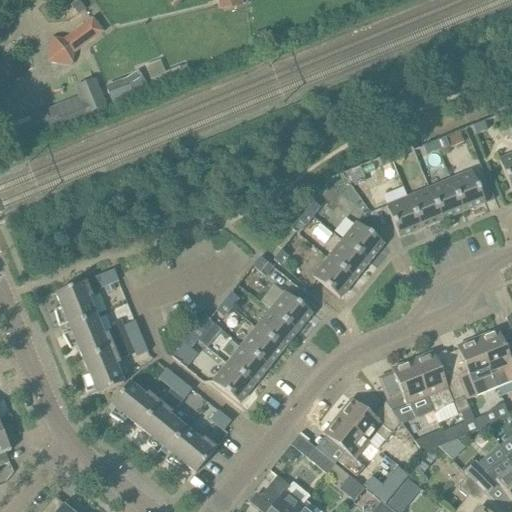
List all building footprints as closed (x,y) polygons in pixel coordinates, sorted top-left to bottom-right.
[(78,0),(71,5),(78,15),(86,10),(78,0)] [(240,6),(238,0),(219,0),(221,9),(240,6)] [(86,44),(102,32),(92,19),(76,31),(86,44)] [(73,54),(75,42),(63,41),(55,39),(52,59),(71,62),(73,54)] [(21,63),(11,69),(18,79),(27,72),(21,63)] [(151,92),(138,72),(125,79),(105,86),(113,105),(135,96),(136,98),(151,92)] [(167,87),(162,74),(150,78),(155,92),(167,87)] [(60,126),(106,107),(95,79),(74,87),(77,97),(53,107),(60,126)] [(48,120),(45,111),(30,117),(33,126),(37,125),(46,121),(48,120)] [(487,131),(483,122),(472,127),(475,135),(487,131)] [(434,142),(438,151),(449,146),(445,138),(434,142)] [(438,151),(434,142),(423,147),(426,155),(438,151)] [(401,149),(389,154),(393,163),(404,158),(401,149)] [(393,163),(389,154),(379,159),(382,167),(393,163)] [(511,192),(511,154),(498,160),(511,193),(511,192)] [(450,180),(463,212),(485,204),(471,171),(450,180)] [(463,212),(450,180),(428,189),(442,221),(463,212)] [(442,221),(428,189),(407,197),(421,230),(442,221)] [(399,239),(421,230),(407,197),(385,206),(399,239)] [(313,202),(305,211),(312,217),(320,208),(313,202)] [(312,217),(305,211),(298,221),(305,227),(312,217)] [(341,241),(369,263),(384,245),(356,222),(341,241)] [(369,263),(341,241),(327,259),(354,281),(369,263)] [(288,257),(281,251),(273,260),(280,266),(288,257)] [(267,263),(260,258),(252,267),(259,273),(267,263)] [(354,281),(327,259),(312,277),(340,299),(354,281)] [(114,270),(93,279),(98,290),(103,288),(105,287),(113,283),(118,281),(114,270)] [(86,281),(55,294),(61,308),(55,311),(59,327),(75,320),(78,329),(63,336),(71,350),(77,347),(88,375),(82,378),(86,394),(102,387),(104,392),(123,384),(116,365),(120,363),(107,333),(103,335),(88,298),(93,297),(86,281)] [(113,283),(105,287),(107,292),(115,289),(113,283)] [(270,310),(297,332),(312,314),(296,302),(285,292),(270,310)] [(231,293),(224,302),(231,308),(238,299),(231,293)] [(223,318),(231,308),(224,302),(216,312),(223,318)] [(297,332),(270,310),(255,328),(283,350),(297,332)] [(130,342),(141,337),(135,322),(124,326),(130,342)] [(198,325),(190,334),(197,340),(205,331),(198,325)] [(283,350),(255,328),(241,346),(268,368),(283,350)] [(497,330),(477,339),(497,388),(511,381),(511,354),(508,356),(497,330)] [(190,350),(197,340),(190,334),(183,344),(172,357),(186,368),(196,355),(190,350)] [(148,353),(141,337),(130,342),(136,357),(148,353)] [(467,373),(456,377),(466,401),(486,393),(497,388),(477,339),(456,347),(467,373)] [(268,368),(241,346),(227,364),(254,386),(268,368)] [(432,353),(412,361),(427,398),(433,412),(434,415),(443,408),(453,404),(457,414),(460,413),(469,409),(466,401),(456,377),(456,378),(454,374),(443,379),(432,353)] [(402,396),(385,403),(400,424),(401,425),(433,412),(427,398),(412,361),(391,370),(402,396)] [(254,386),(227,364),(212,382),(224,392),(239,404),(254,386)] [(158,379),(171,389),(179,380),(166,369),(158,379)] [(192,390),(179,380),(171,389),(184,400),(192,390)] [(201,441),(170,416),(173,413),(148,392),(145,396),(129,383),(116,399),(120,402),(109,416),(123,424),(127,419),(151,438),(146,443),(157,455),(169,441),(176,448),(165,461),(179,470),(183,464),(195,474),(216,448),(203,438),(201,441)] [(171,389),(163,399),(176,410),(184,400),(171,389)] [(351,400),(337,417),(368,442),(379,451),(386,442),(392,434),(400,424),(385,403),(373,418),(351,400)] [(464,423),(442,432),(446,444),(479,431),(478,430),(474,420),(469,409),(460,413),(464,423)] [(231,422),(218,411),(210,421),(223,431),(231,422)] [(484,415),(474,420),(478,430),(489,426),(484,415)] [(368,442),(337,417),(323,434),(345,452),(337,462),(353,474),(357,477),(365,468),(354,459),(368,442)] [(10,451),(0,425),(0,466),(9,463),(5,454),(10,451)] [(441,430),(414,442),(425,457),(431,451),(446,444),(442,432),(441,430)] [(305,441),(299,436),(290,446),(327,475),(335,465),(305,441)] [(511,502),(511,463),(507,457),(486,472),(475,461),(463,473),(487,495),(498,484),(511,502)] [(423,460),(419,465),(426,471),(430,465),(423,460)] [(408,477),(398,470),(389,481),(399,489),(408,477)] [(462,503),(455,511),(500,511),(502,511),(487,496),(487,495),(463,473),(467,476),(458,486),(459,492),(467,498),(462,503)] [(289,487),(276,477),(260,497),(272,507),(268,511),(296,511),(302,505),(309,497),(292,484),(289,487)] [(364,489),(349,477),(339,490),(354,502),(364,489)] [(371,477),(363,487),(374,495),(382,486),(371,477)] [(407,480),(400,489),(413,499),(420,490),(407,480)] [(397,511),(408,499),(399,491),(387,506),(394,511),(397,511)] [(72,511),(75,509),(66,502),(57,511),(42,511),(41,511),(72,511)]
